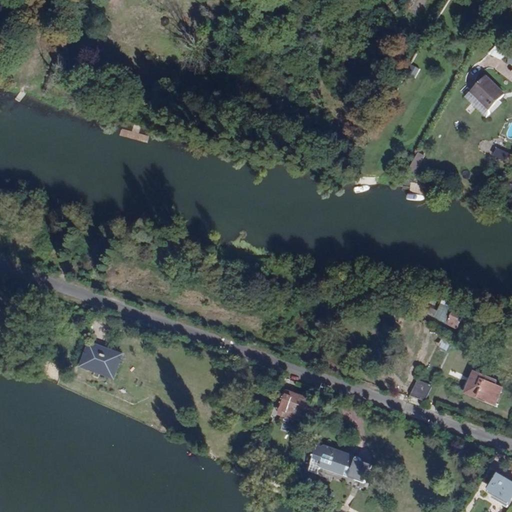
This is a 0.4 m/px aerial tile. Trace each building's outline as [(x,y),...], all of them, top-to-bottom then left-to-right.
[(502,60),(507,51),(493,45),(489,53),(502,60)] [(471,91),(490,110),(505,95),(486,76),(471,91)] [(194,108),(216,115),(220,103),(198,96),(194,108)] [(497,148),(493,155),(499,158),(502,151),(497,148)] [(505,161),(509,154),(502,151),(499,158),(505,161)] [(424,156),(419,153),(411,168),(416,171),(424,156)] [(448,315),(451,309),(442,304),(439,310),(448,315)] [(455,312),(464,317),(466,312),(457,308),(455,312)] [(457,329),(464,317),(455,312),(448,324),(457,329)] [(438,346),(447,350),(450,341),(441,338),(438,346)] [(87,349),(93,351),(96,345),(90,343),(87,349)] [(124,356),(96,345),(93,351),(87,349),(81,367),(92,371),(94,365),(117,374),(124,356)] [(117,374),(94,365),(92,371),(115,380),(117,374)] [(494,385),(496,381),(475,372),(466,394),(475,398),(476,396),(495,404),(502,389),(494,385)] [(425,402),(433,386),(418,381),(410,396),(425,402)] [(285,391),(280,409),(282,410),(280,414),(283,415),(283,417),(294,421),(296,414),(303,417),(308,399),(285,391)] [(355,460),(319,447),(313,464),(349,477),(355,460)] [(349,477),(313,464),(310,471),(329,479),(330,476),(347,482),(349,477)] [(511,497),(511,484),(498,476),(489,488),(493,491),(510,502),(511,497)] [(510,502),(493,491),(489,499),(505,509),(510,502)]
